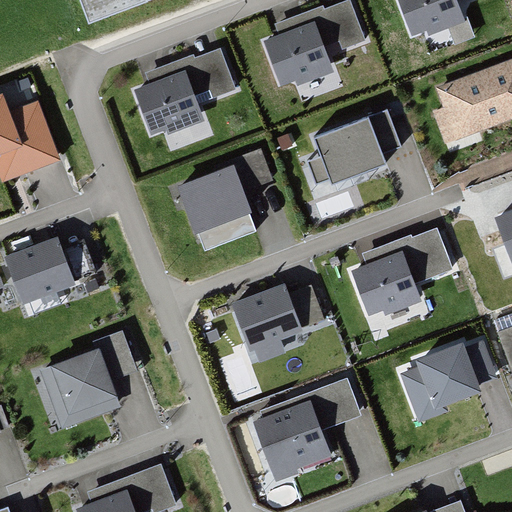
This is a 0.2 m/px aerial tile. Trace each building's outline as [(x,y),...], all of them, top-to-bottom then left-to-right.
[(81,0),(86,13),(123,0),(81,0)] [(365,41),(349,0),(324,10),(323,6),(274,25),(279,36),(263,42),(281,87),(295,82),(297,87),(333,72),(323,47),(339,41),(343,50),(365,41)] [(397,0),(412,36),(426,31),(428,35),(447,28),(454,45),(475,37),(467,16),(463,18),(456,0),(397,0)] [(236,90),(220,48),(195,58),(194,54),(145,73),(149,84),(134,90),(151,136),(166,130),(168,135),(204,121),(194,96),(210,90),(213,99),(236,90)] [(511,118),(511,58),(436,87),(444,107),(432,112),(444,144),(511,118)] [(9,111),(2,93),(0,93),(0,175),(2,182),(60,160),(38,101),(9,111)] [(401,147),(387,109),(314,137),(321,157),(307,162),(316,184),(330,178),(332,184),(386,163),(382,154),(401,147)] [(258,230),(232,165),(179,186),(205,251),(258,230)] [(511,211),(494,218),(511,263),(511,211)] [(412,237),(411,234),(362,253),(366,264),(351,270),(369,316),(383,310),(385,315),(421,301),(414,283),(453,268),(437,227),(412,237)] [(60,238),(8,257),(28,313),(81,294),(60,238)] [(286,280),(225,302),(248,367),(310,345),(286,280)] [(464,346),(463,343),(415,360),(418,367),(400,373),(418,422),(448,412),(445,405),(481,392),(479,384),(499,377),(485,339),(464,346)] [(121,407),(99,347),(40,369),(62,428),(121,407)] [(361,415),(347,377),(260,410),(263,418),(253,422),(276,482),(299,473),(297,469),(331,456),(321,430),(361,415)] [(136,511),(124,478),(74,496),(80,511),(136,511)] [(461,511),(457,501),(422,511),(461,511)]
